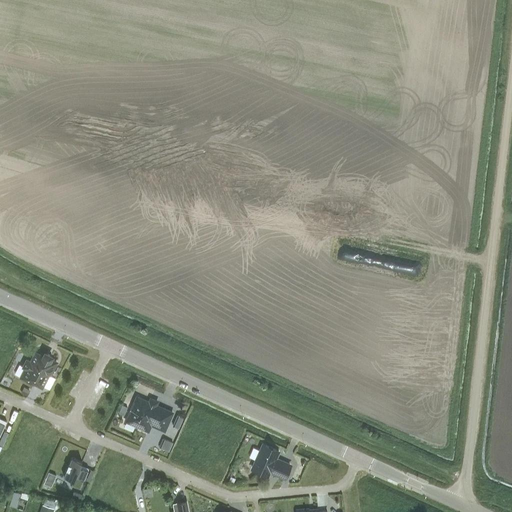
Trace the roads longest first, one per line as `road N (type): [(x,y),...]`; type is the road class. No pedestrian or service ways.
road 1 (track): [(465,482),(0,270)]
road 2 (unclassified): [(462,507),(511,72)]
road 3 (residential): [(68,427),(228,498),(340,488),(358,459)]
road 4 (tertiary): [(108,346),(358,459)]
